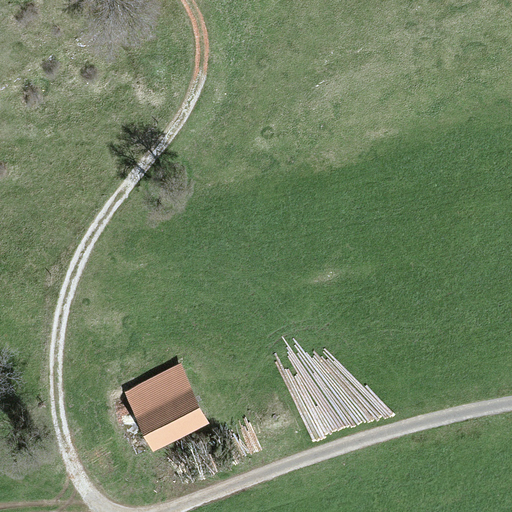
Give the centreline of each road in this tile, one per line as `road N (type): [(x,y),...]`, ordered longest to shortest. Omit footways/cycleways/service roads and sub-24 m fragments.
road 1 (track): [(106,511),(70,459),(55,359),(76,262),(135,174)]
road 2 (track): [(511,404),(421,421),(165,511)]
road 3 (track): [(187,0),(201,39),(196,90),(135,174)]
